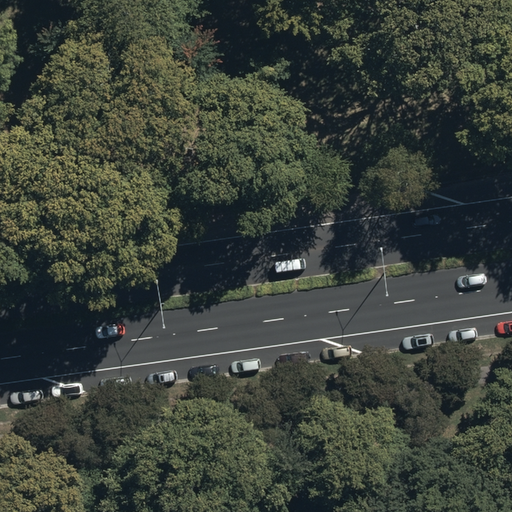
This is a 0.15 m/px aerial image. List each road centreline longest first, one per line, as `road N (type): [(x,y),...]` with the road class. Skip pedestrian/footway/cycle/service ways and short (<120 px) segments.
road 1 (primary): [(511,285),(0,359)]
road 2 (primary): [(0,295),(511,222)]
